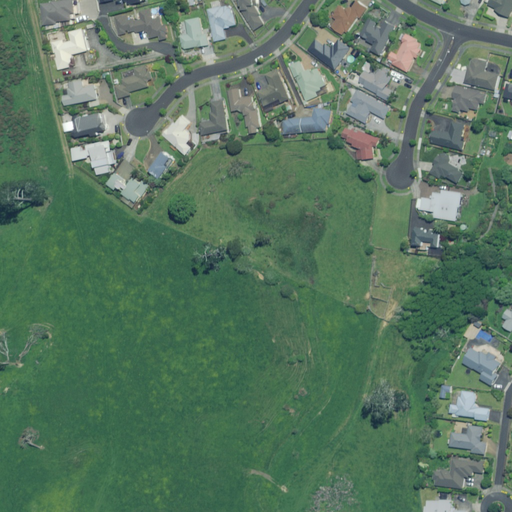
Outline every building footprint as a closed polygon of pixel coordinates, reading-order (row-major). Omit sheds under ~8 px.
[(78,13),(76,0),(74,0),(45,4),(49,26),(63,24),(63,22),(75,21),(74,14),(78,13)] [(241,0),(241,10),(256,31),(265,25),(261,6),(260,0),(241,0)] [(511,14),(511,0),(493,0),(491,5),(496,8),(496,10),(511,17),(511,14)] [(359,2),(354,9),(346,10),(341,6),(334,17),(338,20),(333,28),(344,35),(346,32),(348,33),(359,17),(362,19),(369,9),(359,2)] [(228,39),(226,30),(232,28),(232,27),(238,25),(236,14),(234,15),(232,5),(209,10),(216,42),(228,39)] [(382,11),(374,7),(369,18),(370,19),(363,34),(370,38),(368,41),(376,45),(372,51),(383,56),(397,26),(387,22),(382,31),(376,28),(380,19),(379,18),(382,11)] [(140,12),(142,20),(135,22),(134,20),(129,21),(128,15),(116,18),(119,36),(127,34),(136,32),(136,34),(145,31),(146,33),(150,32),(151,39),(161,37),(162,41),(170,39),(167,24),(164,25),(162,18),(154,20),(152,9),(140,12)] [(204,34),(201,18),(187,21),(189,35),(182,36),(184,50),(211,45),(209,33),(204,34)] [(62,58),(61,58),(64,70),(77,67),(75,55),(91,51),(86,30),(73,33),(75,42),(68,43),(67,41),(57,43),(60,54),(61,54),(62,58)] [(424,43),(408,35),(404,42),(406,43),(399,55),(394,52),(389,62),(410,72),(417,58),(419,58),(423,50),(420,49),(424,43)] [(352,49),(340,40),(333,49),(326,44),(325,46),(317,40),(309,50),(336,70),(352,49)] [(488,62),(474,58),(472,66),(471,66),(467,83),(498,90),(502,75),(500,75),(502,66),(488,62)] [(306,72),(302,62),(291,66),(296,78),(298,77),(309,103),(320,98),(318,92),(330,87),(324,76),(323,76),(319,69),(313,72),(312,70),(306,72)] [(132,96),(131,93),(154,86),(153,82),(156,81),(153,72),(151,72),(149,65),(136,69),(138,76),(123,80),(125,85),(117,87),(120,99),(132,96)] [(389,88),(394,75),(380,68),(376,75),(367,71),(360,84),(380,94),(379,95),(393,102),(398,93),(389,88)] [(294,99),(281,70),(268,76),(272,84),(271,88),(261,93),(268,109),(285,102),(285,103),(294,99)] [(67,96),(69,106),(90,102),(91,107),(102,105),(98,85),(87,88),(86,81),(73,84),(74,89),(72,89),(73,95),(67,96)] [(490,93),(458,86),(455,99),(457,99),(454,111),(462,113),(462,110),(470,112),(471,108),(480,110),(482,103),(488,105),(490,93)] [(243,99),(241,89),(230,91),(235,112),(241,111),(246,113),(249,127),(251,127),(253,134),(261,132),(260,128),(263,128),(256,96),(243,99)] [(392,108),(358,91),(353,101),(355,102),(349,114),(368,124),(374,112),(386,119),(392,108)] [(231,131),(226,101),(214,103),(216,113),(213,113),(214,122),(202,124),(205,136),(231,131)] [(286,135),(329,131),(329,127),(333,126),(333,110),(316,109),(316,117),(285,120),(286,135)] [(108,131),(104,114),(84,118),(84,116),(76,118),(79,130),(76,130),(78,138),(93,134),(94,137),(102,135),(102,132),(108,131)] [(194,123),(184,115),(177,124),(176,123),(165,136),(189,156),(195,148),(190,144),(196,136),(188,130),(194,123)] [(467,125),(454,122),(451,134),(436,130),(433,143),(465,151),(467,142),(463,141),(467,125)] [(381,139),(347,128),(344,137),(350,139),(349,142),(355,144),(354,146),(362,149),(362,150),(359,151),(360,160),(376,159),(375,146),(379,147),(381,139)] [(118,164),(112,141),(74,149),(77,161),(96,157),(100,175),(113,172),(111,165),(118,164)] [(178,161),(167,153),(153,171),(164,179),(173,168),(178,161)] [(453,158),(442,154),(432,174),(442,179),(444,176),(460,183),(465,173),(458,170),(460,168),(451,164),(453,158)] [(141,204),(153,186),(145,181),(147,178),(142,175),(139,179),(137,177),(133,184),(118,173),(110,185),(119,191),(121,188),(124,189),(123,191),(126,194),(126,195),(135,201),(136,200),(141,204)] [(465,194),(445,191),(445,194),(436,193),(435,200),(425,198),(423,210),(437,212),(436,218),(459,221),(461,208),(463,208),(465,194)] [(446,232),(417,229),(415,246),(422,246),(421,250),(430,250),(430,247),(437,247),(444,248),(446,232)] [(479,330),(471,325),(464,335),(472,341),(479,330)] [(481,353),(473,349),(465,363),(486,375),(483,379),(495,386),(500,376),(497,374),(503,362),(498,359),(499,357),(491,352),(489,356),(482,352),(481,353)] [(454,386),(444,385),(442,398),(453,399),(454,386)] [(478,394),(455,391),(452,415),(478,418),(478,420),(491,421),(492,409),(479,408),(480,404),(477,404),(478,394)] [(485,428),(471,426),(470,434),(454,433),(452,447),(474,450),(474,453),(487,455),(489,444),(483,443),(485,428)] [(453,471),(435,470),(435,481),(437,481),(437,486),(465,488),(466,477),(474,478),(475,472),(485,473),(486,462),(454,459),(453,471)] [(453,501),(428,501),(428,507),(426,507),(426,511),(468,511),(469,511),(453,511),(453,501)]
